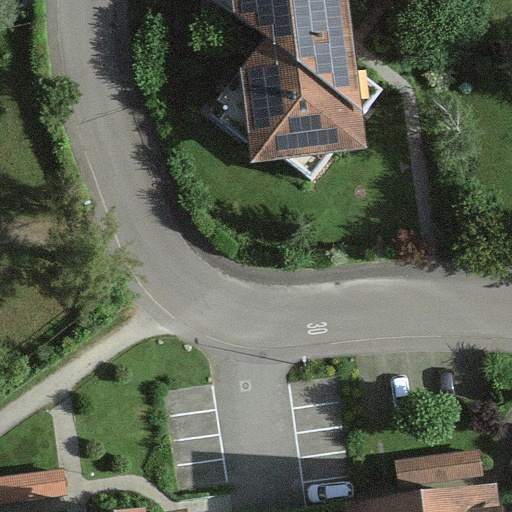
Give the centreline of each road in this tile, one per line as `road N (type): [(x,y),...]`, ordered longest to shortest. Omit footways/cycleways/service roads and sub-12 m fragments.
road 1 (residential): [(511,306),(258,314),(200,292),(146,225),(117,159),(90,56),(87,0)]
road 2 (track): [(0,431),(200,292)]
